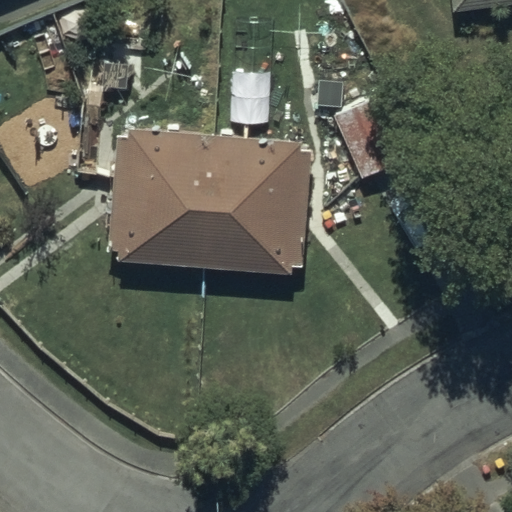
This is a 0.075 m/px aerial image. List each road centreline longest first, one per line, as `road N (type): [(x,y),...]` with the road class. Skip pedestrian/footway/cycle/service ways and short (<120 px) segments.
road 1 (residential): [(314,511),(355,471),(511,377)]
road 2 (residential): [(103,511),(0,419)]
